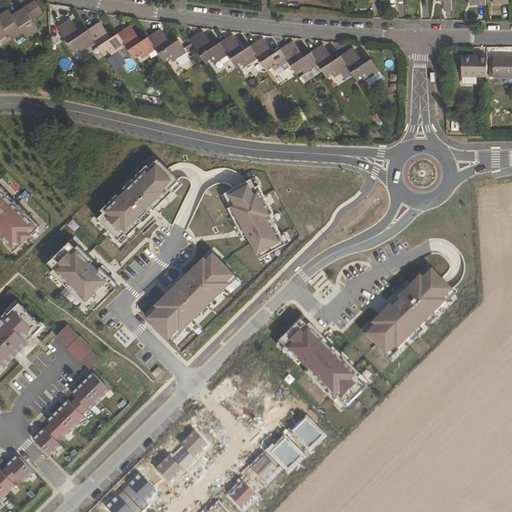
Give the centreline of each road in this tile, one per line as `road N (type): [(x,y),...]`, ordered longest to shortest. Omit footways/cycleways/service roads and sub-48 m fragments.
road 1 (residential): [(71,0),(265,27),(420,36)]
road 2 (tertiary): [(342,156),(228,146),(38,103),(0,102)]
road 3 (residential): [(194,383),(314,265),(382,232)]
road 4 (residential): [(194,383),(119,308),(173,246)]
road 5 (residential): [(172,511),(242,441),(194,383)]
road 6 (residential): [(76,495),(194,383)]
